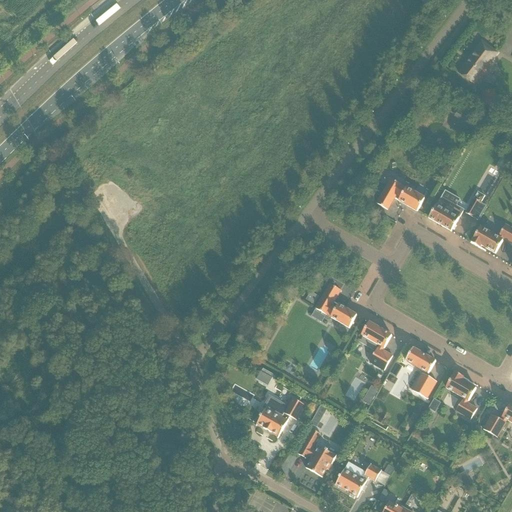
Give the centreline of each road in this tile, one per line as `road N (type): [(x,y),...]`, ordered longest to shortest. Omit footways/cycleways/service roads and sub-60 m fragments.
road 1 (residential): [(319,511),(218,454),(195,379),(202,352),(305,215)]
road 2 (residential): [(305,215),(469,0)]
road 3 (secondary): [(0,156),(178,0)]
road 4 (residential): [(393,268),(371,308),(501,381)]
road 5 (secondary): [(133,0),(0,119)]
road 6 (residential): [(393,268),(414,231),(511,288)]
